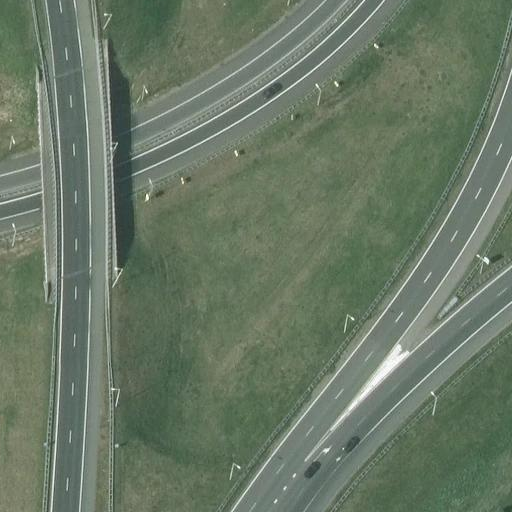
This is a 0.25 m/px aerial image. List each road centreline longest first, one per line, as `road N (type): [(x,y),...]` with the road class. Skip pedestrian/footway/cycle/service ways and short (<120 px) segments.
road 1 (motorway): [(65,511),(76,232),(59,0)]
road 2 (motorway): [(0,213),(70,197),(217,134),(341,46),(382,0)]
road 3 (motorway): [(286,454),(395,328),(469,212),(511,121)]
road 4 (motorway): [(343,0),(256,72),(186,113),(87,159),(0,185)]
road 5 (motorway): [(286,454),(419,361),(511,281)]
